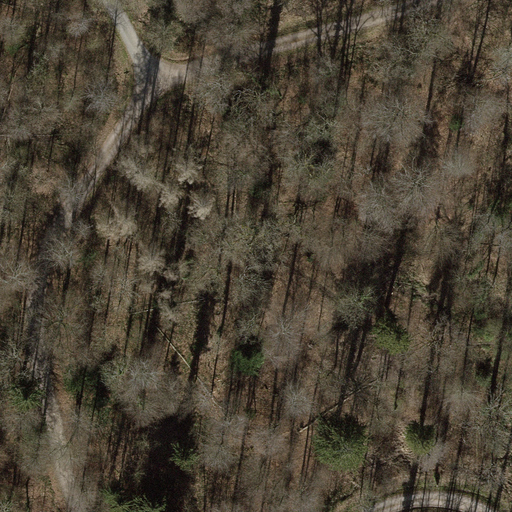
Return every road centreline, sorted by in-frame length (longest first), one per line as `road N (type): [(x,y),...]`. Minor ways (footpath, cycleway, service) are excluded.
road 1 (track): [(82,511),(59,446),(37,319),(45,251),(156,80)]
road 2 (track): [(156,80),(418,0)]
